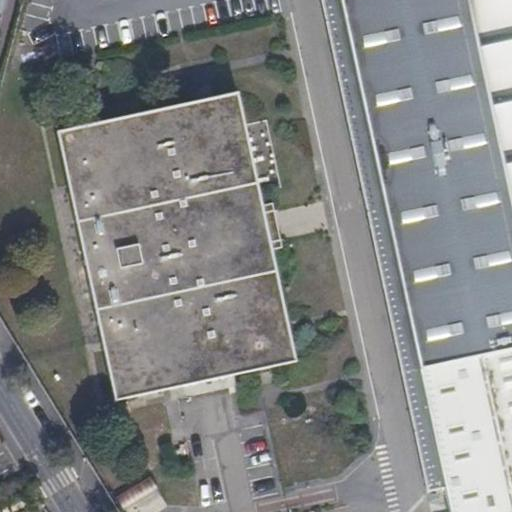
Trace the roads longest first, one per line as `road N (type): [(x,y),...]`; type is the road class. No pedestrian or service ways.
road 1 (tertiary): [(77,511),(0,385)]
road 2 (unknown): [(245,511),(224,387)]
